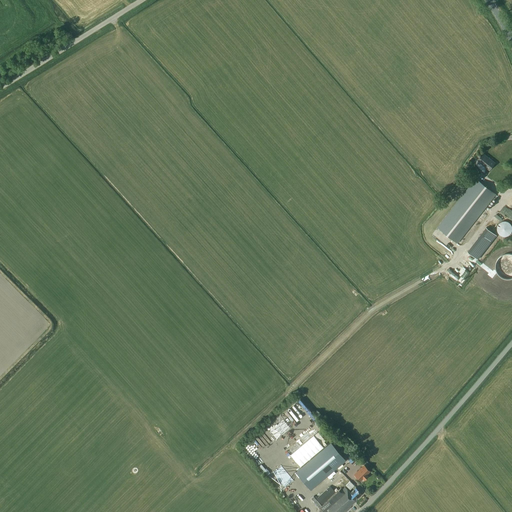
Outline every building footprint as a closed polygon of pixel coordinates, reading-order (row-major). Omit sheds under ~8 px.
[(490,170),(495,163),(483,153),(477,160),(490,170)] [(496,194),(476,179),(438,228),(458,243),(496,194)] [(511,234),(511,221),(502,221),(501,234),(511,234)] [(497,236),(486,228),(468,251),(478,259),(497,236)] [(459,279),(463,282),(467,277),(462,274),(459,279)] [(296,425),(300,422),(301,415),(298,412),(303,412),(306,410),(300,402),(295,407),(294,409),(297,412),(297,413),(294,413),(289,408),(275,420),(281,426),(280,429),(285,430),(288,433),(296,426),(296,425)] [(311,412),(302,420),(313,430),(317,426),(315,424),(320,420),(317,416),(316,417),(311,412)] [(271,445),(277,443),(275,437),(262,442),(266,452),(262,454),(273,450),(271,445)] [(309,439),(285,459),(295,471),(310,489),(346,459),(331,441),(319,451),(309,439)] [(341,442),(338,444),(342,450),(340,451),(342,453),(344,452),(346,454),(349,452),(341,442)] [(363,466),(355,474),(360,480),(363,478),(364,479),(368,476),(366,474),(369,472),(363,466)] [(350,481),(346,485),(350,490),(354,485),(350,481)] [(301,503),(303,501),(289,483),(286,485),(284,482),(281,485),(282,487),(281,488),(298,509),(302,505),(301,503)]
